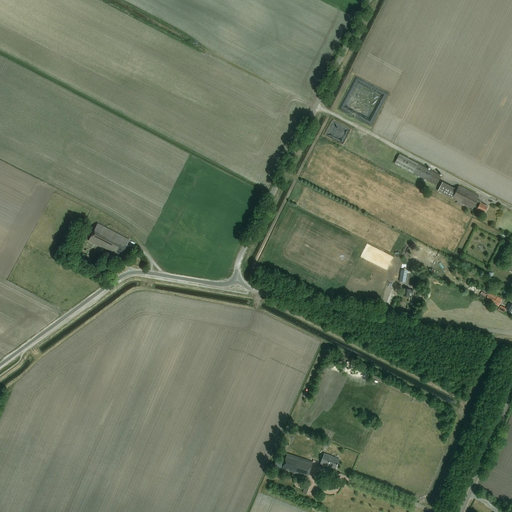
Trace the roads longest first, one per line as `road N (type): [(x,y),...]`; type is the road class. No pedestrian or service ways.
road 1 (unclassified): [(238,279),(240,254),(369,0)]
road 2 (unclassified): [(511,333),(265,293),(238,279)]
road 3 (unclassified): [(0,365),(129,272),(224,285),(238,279)]
road 4 (unclassified): [(461,511),(511,395)]
